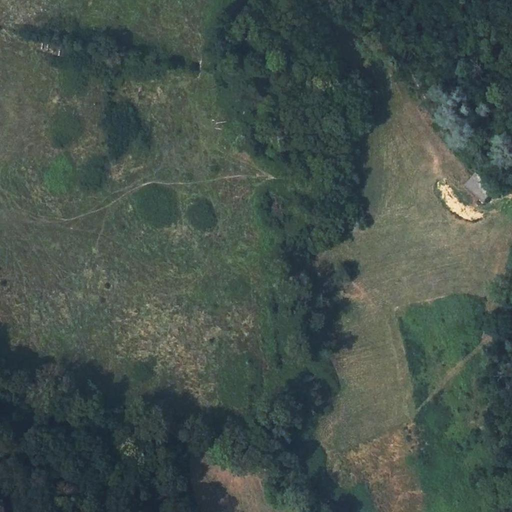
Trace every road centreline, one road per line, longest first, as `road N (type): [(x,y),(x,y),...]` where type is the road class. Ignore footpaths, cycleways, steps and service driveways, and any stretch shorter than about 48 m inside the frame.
road 1 (track): [(273,473),(180,435),(0,384)]
road 2 (track): [(381,0),(410,69),(445,120),(511,181)]
road 3 (track): [(336,218),(344,140),(309,51),(307,0)]
